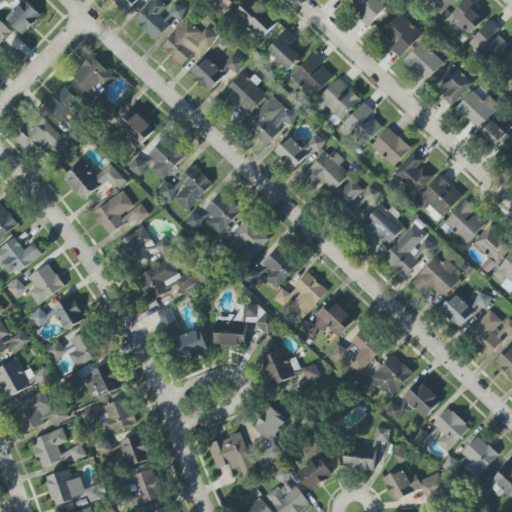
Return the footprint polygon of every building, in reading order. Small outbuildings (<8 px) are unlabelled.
[(7,0),(16,9),(6,19),(22,35),(41,15),(24,0),(7,0)] [(138,0),(115,0),(129,11),(138,0)] [(152,0),(134,21),(155,41),(176,18),(178,20),(186,11),(177,3),(164,18),(160,15),(167,7),(159,0),(152,0)] [(215,0),(227,11),(237,0),(215,0)] [(262,40),(277,24),(251,0),(247,0),(234,15),(262,40)] [(355,0),(350,6),(371,25),(387,7),(379,0),(355,0)] [(423,0),(441,16),(454,0),(423,0)] [(457,34),(462,28),(470,35),(486,17),(467,0),(464,0),(444,22),(457,34)] [(400,58),(422,34),(400,14),(383,33),(396,44),(391,49),(400,58)] [(0,59),(6,53),(0,46),(0,43),(11,31),(0,20),(0,59)] [(217,38),(206,28),(201,33),(187,20),(162,47),(182,66),(194,53),(199,58),(217,38)] [(500,30),(490,20),(470,42),(493,63),(508,47),(495,35),(500,30)] [(290,46),(297,39),(287,30),(268,50),(290,70),(302,57),(290,46)] [(404,61),(426,82),(444,64),(421,43),(404,61)] [(322,66),(324,64),(313,54),(290,78),(313,99),(333,77),(322,66)] [(73,76),(92,94),(111,74),(92,56),(73,76)] [(238,73),(242,61),(230,57),(226,68),(238,73)] [(211,91),(225,74),(206,58),(191,75),(211,91)] [(451,107),(473,84),(452,63),(433,83),(444,95),(442,98),(451,107)] [(250,80),(242,72),(219,99),(229,108),(235,102),(250,115),(268,94),(251,78),(250,80)] [(341,121),(361,99),(338,78),(314,104),(324,113),(328,109),(341,121)] [(69,112),(77,118),(86,105),(61,87),(44,111),(61,124),(69,112)] [(484,102),(473,91),(455,109),(477,131),(500,107),(489,96),(484,102)] [(297,118),(274,96),(245,126),(266,146),(286,124),(289,126),(297,118)] [(362,149),(383,128),(371,116),(374,113),(364,103),(341,128),(362,149)] [(140,146),(155,130),(133,110),(118,126),(140,146)] [(70,144),(38,114),(14,139),(33,157),(47,142),(60,154),(70,144)] [(511,143),(511,138),(493,121),(480,135),(502,154),(511,143)] [(411,149),(389,128),(371,147),(394,167),(411,149)] [(296,173),(324,141),(316,134),(303,148),(288,136),(273,153),(296,173)] [(148,156),(157,164),(151,170),(162,181),(184,157),(164,138),(148,156)] [(332,194),(350,175),(340,165),(344,160),(331,148),(303,179),(312,187),(318,181),(332,194)] [(425,161),(414,152),(394,174),(416,195),(434,176),(421,165),(425,161)] [(140,176),(147,164),(136,157),(128,169),(140,176)] [(107,181),(116,192),(126,183),(111,164),(94,178),(82,162),(63,177),(83,201),(107,181)] [(189,211),(210,187),(212,183),(193,165),(180,179),(176,187),(165,181),(156,192),(169,203),(174,198),(176,201),(186,210),(189,211)] [(453,186),(452,186),(441,176),(416,202),(438,222),(463,196),(453,186)] [(365,192),(352,180),(332,200),(355,221),(365,210),(361,206),(366,201),(361,196),(365,192)] [(380,193),(368,187),(363,199),(375,205),(380,193)] [(93,213),(109,236),(133,218),(128,212),(135,207),(123,191),(93,213)] [(219,235),(242,213),(223,192),(205,209),(214,218),(208,223),(219,235)] [(485,225),(473,213),(476,210),(466,200),(444,224),(467,245),(485,225)] [(0,241),(19,224),(0,204),(0,241)] [(150,214),(141,204),(130,213),(139,224),(150,214)] [(396,219),(400,215),(392,207),(389,211),(381,204),(360,228),(370,237),(373,233),(388,246),(405,227),(396,219)] [(186,224),(197,231),(204,219),(193,213),(186,224)] [(252,259),(269,240),(247,219),(229,239),(252,259)] [(425,237),(412,226),(383,258),(406,278),(423,259),(426,261),(437,248),(425,238),(425,237)] [(488,273),(511,247),(511,246),(490,226),(472,245),(488,259),(481,267),(488,273)] [(130,267),(158,252),(145,228),(117,243),(130,267)] [(155,246),(164,256),(175,247),(164,236),(155,246)] [(0,248),(0,265),(10,279),(42,253),(34,243),(25,250),(14,237),(0,248)] [(277,289),(299,266),(278,246),(245,280),(253,288),(264,276),(277,289)] [(511,255),(493,272),(509,291),(511,287),(511,255)] [(444,298),(461,280),(453,273),(457,269),(447,260),(444,264),(436,257),(411,284),(423,295),(431,286),(444,298)] [(179,278),(170,260),(137,277),(149,301),(179,286),(182,291),(201,282),(195,270),(179,278)] [(29,276),(36,289),(30,292),(36,304),(64,290),(52,265),(29,276)] [(304,319),(328,292),(308,273),(294,287),(302,295),(291,307),(304,319)] [(33,284),(31,282),(25,287),(17,280),(8,290),(19,300),(33,284)] [(274,299),(285,307),(293,297),(282,288),(274,299)] [(440,310),(460,328),(475,312),(454,294),(440,310)] [(86,319),(72,296),(52,308),(66,331),(86,319)] [(311,324),(309,322),(301,330),(311,341),(326,326),(338,338),(355,321),(334,300),(311,324)] [(159,313),(180,363),(207,351),(198,330),(182,336),(170,308),(159,313)] [(237,308),(237,315),(230,315),(230,321),(216,321),(215,346),(246,348),(247,326),(273,328),(274,309),(237,308)] [(30,319),(40,328),(49,318),(39,309),(30,319)] [(502,322),(490,311),(467,336),(489,355),(507,334),(511,338),(511,336),(511,320),(510,319),(499,330),(497,328),(502,322)] [(13,353),(30,343),(22,330),(10,337),(1,321),(0,322),(0,354),(11,348),(13,353)] [(103,354),(90,331),(61,346),(59,342),(47,348),(54,361),(68,354),(76,369),(103,354)] [(359,375),(383,349),(362,331),(345,350),(338,344),(329,354),(341,365),(344,361),(359,375)] [(511,378),(511,347),(496,364),(511,378)] [(302,372),(295,358),(288,361),(282,349),(261,359),(274,386),(302,372)] [(391,398),(413,374),(393,355),(371,378),(391,398)] [(0,379),(7,398),(30,389),(19,360),(0,367),(0,379)] [(97,392),(100,398),(122,387),(111,364),(82,377),(90,395),(97,392)] [(321,376),(313,364),(302,371),(309,383),(321,376)] [(34,377),(42,386),(52,377),(44,368),(34,377)] [(423,419),(441,402),(421,381),(403,398),(423,419)] [(55,419),(57,424),(68,419),(63,406),(52,411),(45,392),(14,404),(25,431),(55,419)] [(108,419),(102,421),(106,434),(136,425),(128,398),(104,405),(108,419)] [(403,408),(390,403),(385,415),(398,421),(403,408)] [(253,430),(273,442),(287,419),(267,407),(253,430)] [(436,443),(447,453),(470,429),(449,408),(433,424),(444,435),(436,443)] [(97,422),(93,409),(80,413),(85,426),(97,422)] [(429,435),(421,430),(414,442),(425,449),(432,438),(438,442),(443,433),(433,427),(429,435)] [(388,443),(389,430),(376,428),(374,442),(388,443)] [(82,446),(60,453),(57,446),(67,442),(63,429),(31,441),(41,469),(72,457),(74,462),(86,458),(82,446)] [(217,472),(239,464),(244,479),(255,475),(241,433),(208,445),(217,472)] [(130,468),(151,459),(141,434),(111,446),(109,441),(97,445),(102,457),(122,449),(130,468)] [(462,454),(469,461),(464,468),(477,479),(499,455),(478,436),(462,454)] [(282,453),(273,443),(258,457),(267,467),(282,453)] [(344,469),(375,471),(376,448),(346,446),(344,469)] [(400,464),(407,459),(400,451),(394,457),(400,464)] [(332,477),(320,457),(297,471),(309,491),(332,477)] [(454,475),(461,463),(449,457),(442,468),(454,475)] [(504,491),(511,499),(511,498),(511,467),(508,464),(487,486),(499,497),(504,491)] [(132,476),(137,492),(132,493),(136,506),(162,498),(153,469),(132,476)] [(46,478),(55,506),(87,495),(89,502),(106,496),(102,484),(84,490),(80,477),(72,480),(69,470),(46,478)] [(439,473),(419,482),(416,475),(408,479),(404,470),(384,479),(394,502),(422,489),(429,505),(449,496),(439,473)] [(297,485),(289,490),(285,484),(267,496),(278,511),(301,511),(311,506),(297,485)] [(271,511),(262,499),(245,511),(271,511)]
